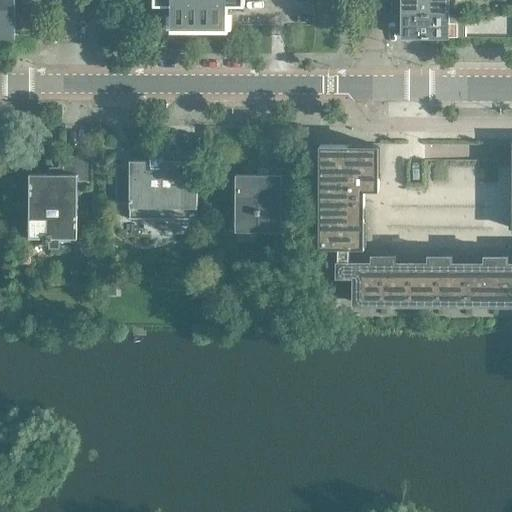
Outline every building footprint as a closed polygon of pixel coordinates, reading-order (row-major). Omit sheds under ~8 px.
[(0,0),(0,8),(14,9),(13,0),(0,0)] [(245,4),(244,0),(154,0),(155,4),(172,4),(172,27),(227,27),(227,4),(245,4)] [(445,14),(445,0),(401,0),(401,14),(406,14),(445,14)] [(0,35),(13,35),(14,9),(0,8),(0,35)] [(445,37),(445,14),(406,14),(401,14),(401,37),(445,37)] [(511,262),(507,262),(507,256),(486,256),(486,262),(451,262),(451,255),(430,255),(430,262),(395,262),(395,255),(373,255),(373,262),(350,262),(350,248),(364,248),(364,245),(366,245),(366,206),(365,206),(365,190),(379,190),(379,145),(320,145),(320,148),(318,148),(318,230),(319,230),(319,248),(338,248),(338,261),(319,261),(319,290),(355,290),(355,302),(511,302),(511,262)] [(77,236),(78,189),(92,189),(92,156),(59,156),(59,174),(30,173),(29,238),(47,238),(47,239),(49,239),(49,248),(81,248),(81,236),(77,236)] [(198,217),(198,160),(163,160),(163,156),(160,156),(160,160),(130,160),(130,164),(116,164),(116,202),(130,202),(130,216),(129,216),(129,218),(199,219),(199,217),(198,217)] [(294,209),(294,169),(258,168),(258,175),(236,174),(236,231),(281,231),(281,209),(294,209)]
